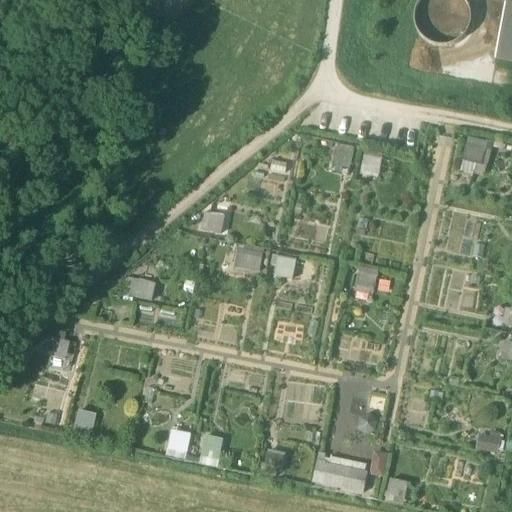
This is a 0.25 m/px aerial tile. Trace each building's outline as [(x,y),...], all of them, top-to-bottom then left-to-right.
[(422,0),(421,1),(418,5),(416,9),(415,12),(414,15),(414,20),(414,24),(415,27),(416,30),(418,35),(421,38),(423,41),(426,43),(429,45),(432,47),(438,48),(443,49),(448,48),(452,47),(456,45),(460,43),(463,40),(466,37),(467,35),(469,32),(470,29),(471,26),(471,23),(471,20),(471,17),(471,14),(470,12),(469,9),(468,6),(466,4),(464,1),(463,0),(422,0)] [(511,0),(508,0),(496,59),(511,62),(511,0)] [(485,151),(467,147),(466,156),(483,160),(485,151)] [(353,156),(336,152),(334,161),(352,165),(353,156)] [(382,162),(365,159),(363,167),(380,171),(382,162)] [(220,218),(211,216),(208,233),(216,235),(220,218)] [(261,273),(264,253),(237,249),(233,268),(261,273)] [(297,264),(280,260),(278,269),(295,273),(297,264)] [(357,286),(374,291),(378,274),(362,270),(357,286)] [(147,284),(139,283),(136,300),(144,302),(147,284)] [(65,343),(56,341),(51,358),(60,360),(65,343)] [(92,425),(75,421),(73,429),(90,433),(92,425)] [(502,438),(493,436),(490,452),(498,454),(502,438)] [(187,445),(169,441),(168,449),(185,453),(187,445)] [(221,451),(203,448),(202,456),(219,460),(221,451)] [(387,478),(389,454),(373,452),(371,477),(387,478)] [(284,464),(266,460),(264,469),(282,473),(284,464)] [(313,484),(363,495),(368,475),(317,464),(313,484)] [(407,489),(390,486),(388,495),(405,498),(407,489)]
